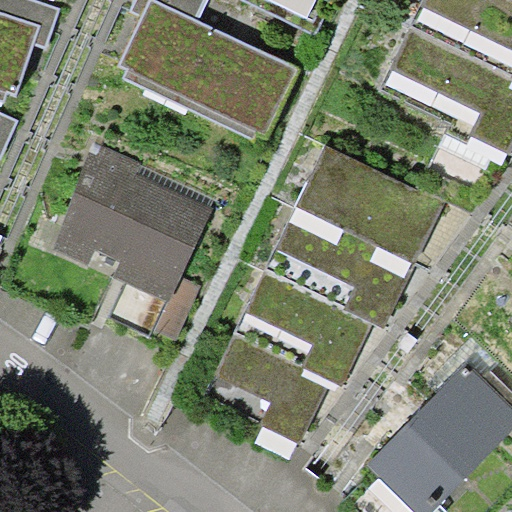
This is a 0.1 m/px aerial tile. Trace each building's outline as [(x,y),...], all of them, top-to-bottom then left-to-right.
[(0,0),(0,101),(3,103),(7,91),(17,94),(34,43),(47,48),(60,9),(33,0),(0,0)] [(207,0),(134,0),(130,11),(140,15),(117,64),(128,69),(124,78),(253,137),(257,131),(268,136),(300,67),(198,21),(207,0)] [(246,0),(315,33),(330,0),(246,0)] [(511,0),(421,0),(378,91),(448,124),(426,167),(470,189),(487,159),(502,166),(509,152),(511,154),(511,0)] [(0,157),(1,158),(17,121),(0,113),(0,157)] [(139,162),(96,143),(50,249),(127,282),(167,300),(171,301),(182,277),(212,207),(135,173),(139,162)] [(469,212),(325,144),(204,393),(300,445),(469,212)] [(217,197),(139,162),(135,173),(212,207),(217,197)] [(200,286),(182,277),(171,301),(167,300),(154,330),(176,340),(200,286)] [(167,300),(127,282),(110,319),(151,337),(154,330),(167,300)] [(474,368),(484,377),(499,361),(472,335),(427,382),(439,393),(465,366),(471,371),(474,368)] [(471,371),(465,366),(439,393),(368,464),(380,477),(415,511),(431,511),(439,504),(511,430),(511,404),(484,377),(474,368),(471,371)] [(446,511),(439,504),(431,511),(415,511),(380,477),(369,487),(395,511),(446,511)]
